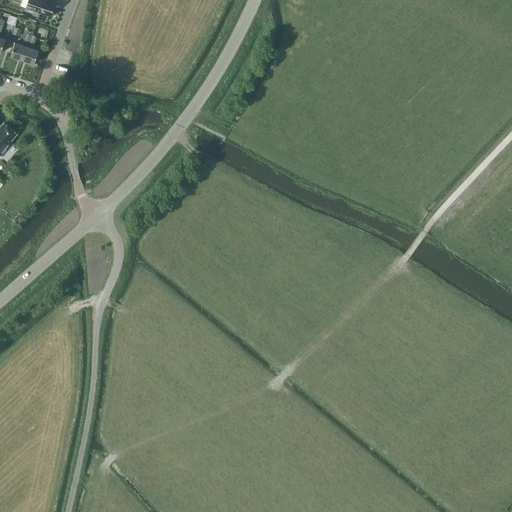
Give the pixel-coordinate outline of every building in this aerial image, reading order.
[(38,12),(36,18),(46,22),(48,15),(50,16),(55,3),(46,0),(28,0),(25,10),(33,12),(34,10),(38,12)] [(21,29),(15,27),(13,34),(19,36),(21,29)] [(30,35),(28,42),(27,42),(33,44),(36,37),(30,35)] [(14,42),(10,56),(22,60),(26,46),(14,42)] [(22,60),(34,64),(38,50),(32,48),(33,44),(27,42),(26,46),(22,60)] [(0,154),(9,145),(7,144),(16,133),(3,122),(0,126),(0,154)]
